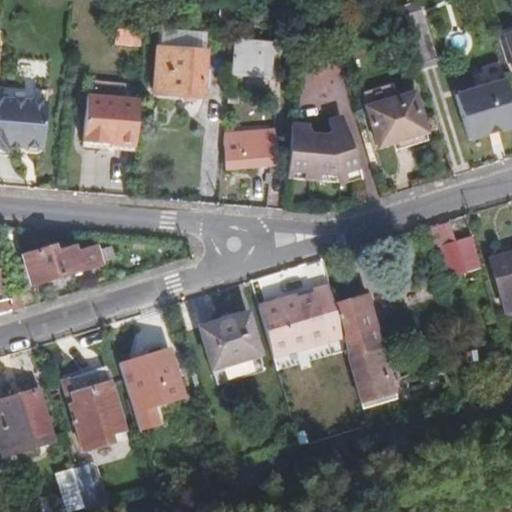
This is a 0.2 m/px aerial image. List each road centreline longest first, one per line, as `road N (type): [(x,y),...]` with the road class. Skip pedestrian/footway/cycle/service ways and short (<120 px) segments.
road 1 (residential): [(236,243),(325,233),(511,180)]
road 2 (residential): [(0,337),(211,273),(236,243)]
road 3 (residential): [(0,207),(168,220),(236,243)]
